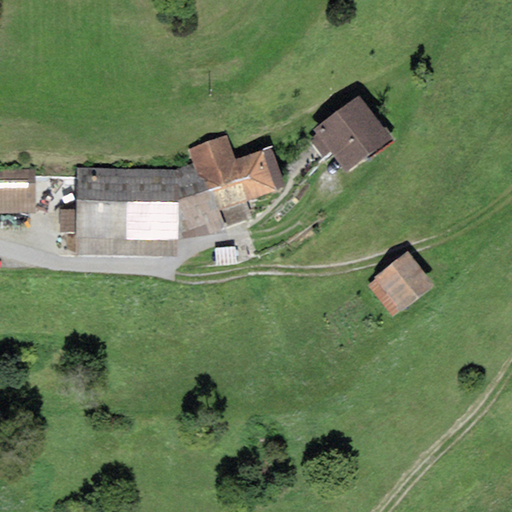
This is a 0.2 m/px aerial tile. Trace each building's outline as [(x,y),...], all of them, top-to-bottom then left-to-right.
[(359,95),(313,129),(317,134),(309,139),(322,156),(330,149),(346,170),(390,137),(359,95)] [(235,159),(229,136),(187,150),(192,162),(218,213),(284,186),(270,147),(235,159)] [(175,169),(76,167),(76,210),(61,210),(60,232),(76,234),(76,252),(176,255),(177,241),(221,232),(218,213),(192,162),(175,169)] [(35,170),(0,170),(0,213),(35,213),(35,170)] [(407,252),(366,285),(393,317),(434,285),(407,252)]
